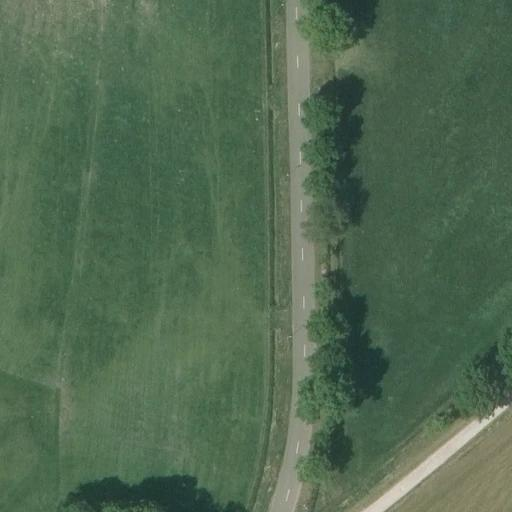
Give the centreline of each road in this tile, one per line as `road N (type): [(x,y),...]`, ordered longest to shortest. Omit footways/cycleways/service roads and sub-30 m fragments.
road 1 (unclassified): [(279,511),(300,402),(293,0)]
road 2 (track): [(511,396),(367,511)]
